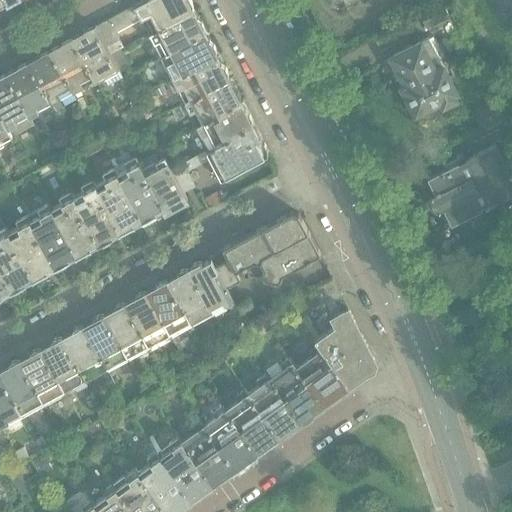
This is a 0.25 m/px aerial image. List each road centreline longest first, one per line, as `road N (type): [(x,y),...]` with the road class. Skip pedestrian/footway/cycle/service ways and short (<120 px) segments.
road 1 (residential): [(0,349),(319,174)]
road 2 (residential): [(208,511),(423,362)]
road 3 (residential): [(423,362),(339,163)]
road 4 (residential): [(319,174),(391,319),(423,362)]
road 5 (residential): [(230,0),(319,174)]
road 6 (residential): [(339,163),(257,0)]
road 7 (residential): [(474,511),(423,362)]
